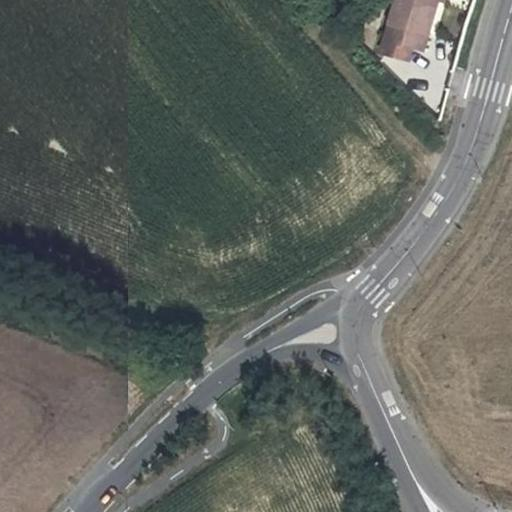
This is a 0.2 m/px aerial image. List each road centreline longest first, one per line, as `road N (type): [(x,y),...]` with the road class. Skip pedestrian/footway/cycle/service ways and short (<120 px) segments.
road 1 (residential): [(353,326),(461,170),(511,9)]
road 2 (residential): [(84,511),(259,356),(353,326)]
road 3 (track): [(451,187),(289,0)]
road 4 (unclassified): [(403,460),(353,326)]
